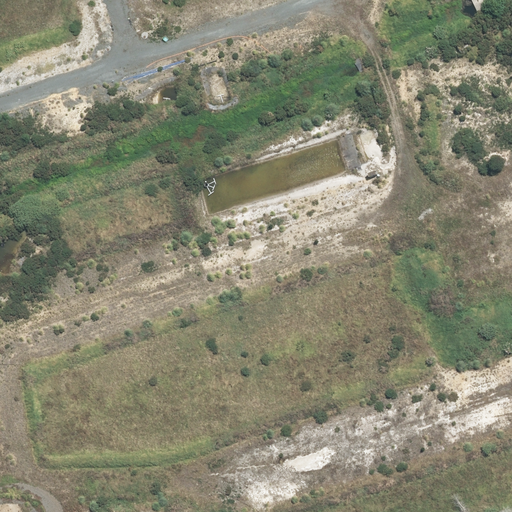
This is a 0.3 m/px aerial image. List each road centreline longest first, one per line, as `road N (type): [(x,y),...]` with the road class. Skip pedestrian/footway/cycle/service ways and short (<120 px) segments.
road 1 (unknown): [(0,303),(511,157)]
road 2 (unknown): [(67,511),(511,376)]
road 3 (residential): [(130,54),(303,0)]
road 4 (residential): [(0,98),(130,54)]
road 5 (unknown): [(461,391),(498,511)]
